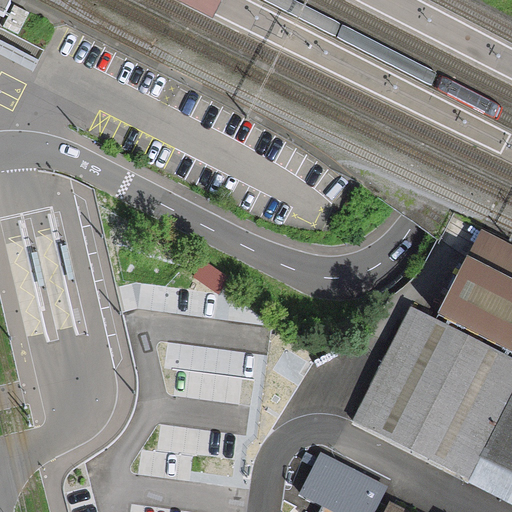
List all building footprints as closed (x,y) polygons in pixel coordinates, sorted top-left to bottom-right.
[(0,0),(0,16),(4,19),(12,4),(3,0),(0,0)] [(225,0),(177,0),(217,19),(225,0)] [(40,61),(0,40),(0,54),(34,72),(40,61)] [(434,314),(511,353),(511,246),(477,229),(434,314)] [(204,260),(193,276),(220,295),(231,279),(204,260)] [(464,480),(511,387),(511,359),(407,306),(348,420),(464,480)] [(462,485),(511,510),(511,387),(464,480),(462,485)] [(414,511),(384,497),(376,511),(368,511),(364,510),(382,473),(364,464),(359,474),(349,469),(336,497),(328,511),(414,511)]
